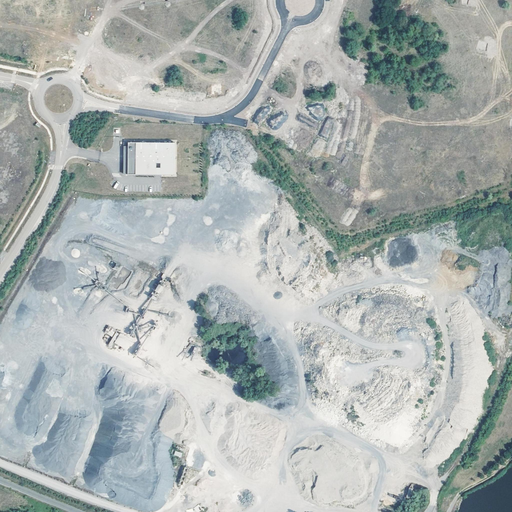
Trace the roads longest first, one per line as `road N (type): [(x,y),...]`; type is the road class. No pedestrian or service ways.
road 1 (unknown): [(307,404),(266,500),(227,461),(191,398),(161,378)]
road 2 (unclassified): [(118,108),(226,116),(252,94),(290,18)]
road 3 (unknown): [(199,262),(284,320),(302,351),(307,404)]
road 4 (unclassified): [(0,269),(53,182),(60,151)]
